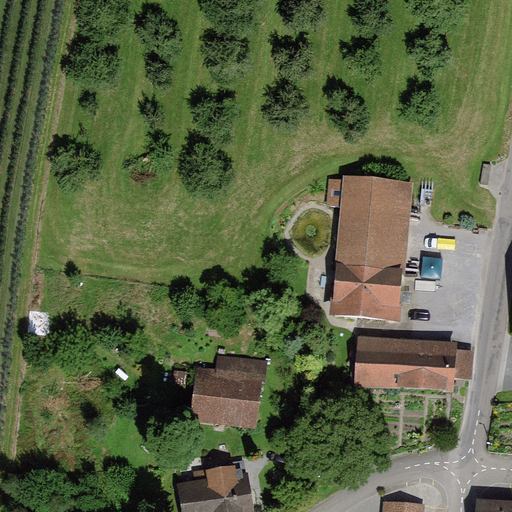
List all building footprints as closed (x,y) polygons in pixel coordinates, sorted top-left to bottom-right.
[(484,165),(481,184),(488,186),(491,166),(484,165)] [(414,188),(331,180),(327,209),(342,210),(332,312),(401,319),(414,188)] [(461,345),(358,338),(355,383),(458,390),(461,345)] [(258,429),(268,365),(203,354),(192,419),(258,429)] [(180,511),(254,511),(250,474),(238,476),(236,465),(209,468),(210,480),(177,483),(180,511)] [(511,511),(511,499),(476,498),(475,511),(511,511)]
